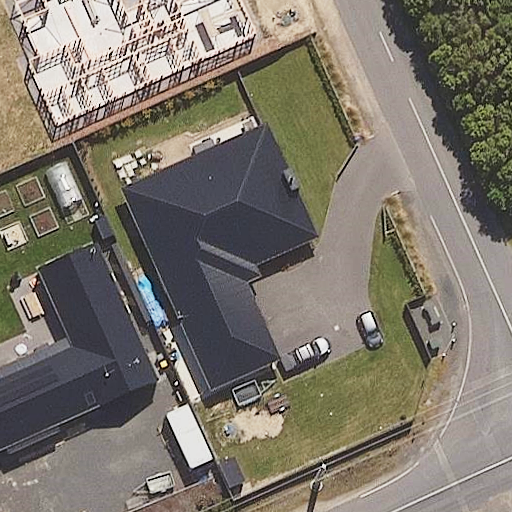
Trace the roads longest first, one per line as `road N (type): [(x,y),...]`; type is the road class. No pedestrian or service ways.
road 1 (residential): [(364,0),(511,334)]
road 2 (tertiary): [(389,511),(511,457)]
